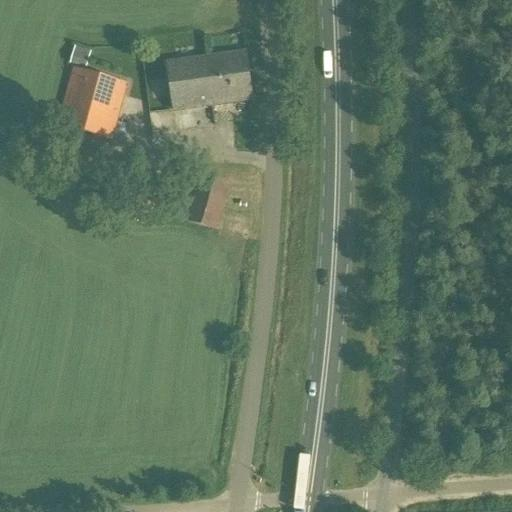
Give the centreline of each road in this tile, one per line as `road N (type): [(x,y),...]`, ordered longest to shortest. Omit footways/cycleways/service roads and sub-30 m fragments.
road 1 (unclassified): [(238,504),(273,167),(264,0)]
road 2 (primary): [(310,498),(336,199),(334,0)]
road 3 (unclassified): [(381,494),(413,285),(407,0)]
road 4 (unclassified): [(381,494),(511,485)]
